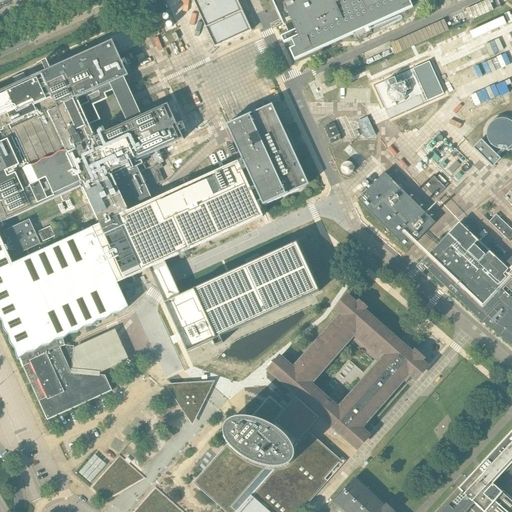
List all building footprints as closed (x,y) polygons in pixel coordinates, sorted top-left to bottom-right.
[(193,0),(206,27),(243,11),(237,0),(193,0)] [(271,0),(284,27),(285,26),(289,33),(281,37),(284,43),(291,40),(295,47),(289,49),(294,60),(412,7),(409,0),(271,0)] [(467,14),(469,20),(493,10),(490,4),(467,14)] [(503,17),(470,32),(473,40),(506,24),(503,17)] [(424,30),(429,39),(448,30),(445,25),(438,28),(436,25),(424,30)] [(497,34),(504,52),(495,56),(500,68),(511,63),(511,48),(505,31),(497,34)] [(461,36),(438,46),(443,58),(466,47),(461,36)] [(168,104),(142,116),(124,77),(128,75),(112,41),(0,92),(0,315),(47,420),(112,390),(105,375),(72,372),(74,346),(65,345),(63,337),(100,320),(129,307),(120,288),(121,287),(121,286),(121,285),(121,284),(127,281),(127,282),(128,283),(129,284),(130,284),(131,284),(132,284),(133,284),(133,283),(134,283),(134,282),(135,282),(135,281),(135,280),(135,279),(135,278),(134,276),(149,269),(153,278),(164,302),(187,352),(319,292),(297,242),(181,295),(169,271),(165,261),(263,217),(258,206),(262,204),(263,206),(288,194),(300,189),(309,185),(285,132),(272,104),(251,113),(226,125),(246,169),(242,171),(238,161),(153,200),(138,167),(143,165),(142,161),(136,164),(135,161),(184,139),(168,104)] [(390,46),(394,55),(402,51),(397,42),(390,46)] [(479,48),(446,63),(452,74),(484,59),(479,48)] [(123,61),(125,60),(127,64),(136,61),(131,49),(120,54),(123,61)] [(429,61),(413,69),(427,101),(444,94),(429,61)] [(387,92),(387,93),(387,94),(387,95),(388,96),(388,97),(389,98),(389,99),(390,99),(391,100),(392,101),(393,101),(394,101),(395,102),(396,102),(397,102),(398,102),(399,102),(400,102),(401,101),(402,101),(403,100),(403,99),(404,99),(405,98),(405,97),(406,96),(406,95),(406,94),(406,93),(406,92),(406,91),(406,90),(406,89),(406,88),(405,87),(404,86),(403,85),(402,84),(401,84),(400,83),(399,83),(398,83),(397,83),(394,78),(388,81),(390,86),(389,86),(389,87),(388,88),(388,89),(387,90),(387,91),(387,92)] [(324,86),(327,98),(357,92),(354,79),(324,86)] [(499,81),(482,89),(487,100),(504,92),(499,81)] [(468,99),(480,94),(475,82),(463,86),(468,99)] [(173,102),(168,104),(173,115),(178,113),(173,102)] [(367,117),(357,122),(366,140),(376,135),(367,117)] [(487,132),(486,134),(487,135),(487,137),(487,138),(487,139),(488,140),(489,142),(489,143),(490,144),(491,145),(492,146),(493,147),(495,147),(496,148),(497,149),(498,149),(499,149),(500,149),(501,149),(503,149),(504,149),(505,149),(507,149),(508,148),(509,148),(510,147),(511,146),(511,145),(511,121),(510,120),(509,120),(507,119),(506,119),(505,118),(503,118),(502,118),(501,118),(499,118),(498,119),(497,119),(495,120),(494,120),(493,121),(492,122),(491,123),(490,124),(489,125),(489,126),(488,127),(487,128),(487,130),(487,131),(487,132)] [(341,139),(334,123),(324,128),(331,144),(341,139)] [(481,139),(473,148),(493,167),(501,159),(495,153),(499,149),(498,149),(497,149),(496,148),(495,147),(493,147),(492,146),(491,145),(490,144),(489,143),(489,142),(488,140),(487,139),(487,138),(487,137),(483,141),(481,139)] [(341,167),(341,168),(341,169),(341,170),(342,171),(342,172),(343,173),(344,174),(345,174),(346,175),(347,175),(348,175),(349,175),(350,175),(351,174),(352,174),(352,173),(353,172),(354,171),(354,170),(354,169),(354,168),(354,167),(354,166),(353,165),(353,164),(352,164),(352,163),(351,163),(350,162),(349,162),(348,162),(347,162),(346,162),(345,162),(344,162),(343,163),(343,164),(342,165),(341,166),(341,167)] [(385,172),(358,200),(408,250),(435,223),(385,172)] [(433,176),(423,186),(436,198),(446,188),(433,176)] [(511,229),(496,214),(489,222),(510,243),(511,240),(511,229)] [(471,218),(469,220),(474,224),(469,229),(473,232),(479,226),(475,222),(471,218)] [(428,256),(421,264),(483,322),(511,345),(511,256),(511,257),(507,262),(511,267),(511,270),(508,274),(505,271),(507,269),(460,223),(428,256)] [(484,230),(479,235),(483,239),(488,234),(484,230)] [(389,295),(380,304),(389,313),(398,304),(389,295)] [(224,435),(225,438),(226,440),(228,443),(230,445),(196,483),(229,511),(300,511),(327,483),(328,482),(324,478),(340,459),(309,432),(321,418),(356,449),(368,435),(361,428),(403,381),(406,383),(411,377),(414,380),(420,373),(427,366),(422,361),(423,359),(414,351),(412,353),(364,310),(366,308),(358,302),(357,303),(348,296),(335,310),(340,314),(293,367),(281,357),(268,371),(296,396),(284,410),(271,398),(253,418),(249,418),(246,417),(243,417),(241,417),(239,417),(236,418),(234,418),(232,419),(230,420),(228,422),(227,423),(226,425),(225,426),(224,428),(224,430),(224,433),(224,435)] [(211,384),(169,386),(192,421),(200,406),(204,399),(203,399),(211,384)] [(459,489),(437,511),(466,511),(470,509),(473,511),(511,511),(511,497),(504,491),(511,479),(511,430),(458,488),(459,489)] [(94,453),(78,472),(90,482),(93,489),(98,493),(98,494),(104,499),(145,480),(143,475),(119,454),(109,466),(94,453)] [(393,511),(394,511),(387,504),(384,507),(367,491),(368,491),(355,479),(334,501),(341,507),(338,511),(337,511),(345,511),(346,511),(345,511),(393,511)] [(183,511),(155,487),(133,511),(183,511)]
